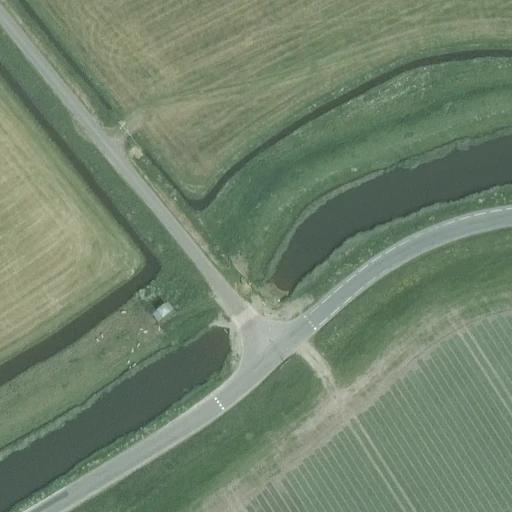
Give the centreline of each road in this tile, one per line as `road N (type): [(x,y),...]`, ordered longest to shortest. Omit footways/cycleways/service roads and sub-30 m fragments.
road 1 (unclassified): [(280,353),(0,14)]
road 2 (unclassified): [(45,511),(195,422),(280,353)]
road 3 (unclassified): [(280,353),(385,263),(433,235),(511,216)]
